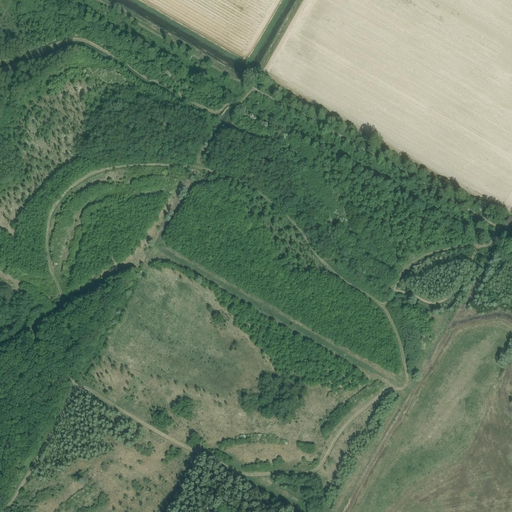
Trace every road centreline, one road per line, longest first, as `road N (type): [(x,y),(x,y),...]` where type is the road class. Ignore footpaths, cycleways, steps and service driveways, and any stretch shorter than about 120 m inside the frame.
road 1 (track): [(384,304),(407,381),(350,420),(315,471),(237,475),(77,386),(5,511)]
road 2 (track): [(0,347),(62,306),(46,248),(54,205),(81,179),(119,165),(187,164),(252,186),(293,220),(326,265),(384,304)]
road 3 (track): [(499,227),(252,88)]
road 4 (track): [(0,61),(83,39),(214,112),(227,103),(238,107)]
road 5 (track): [(252,132),(231,122),(252,88),(98,0)]
road 6 (track): [(252,132),(289,159),(348,257),(391,291)]
road 7 (track): [(391,291),(445,301),(480,246)]
